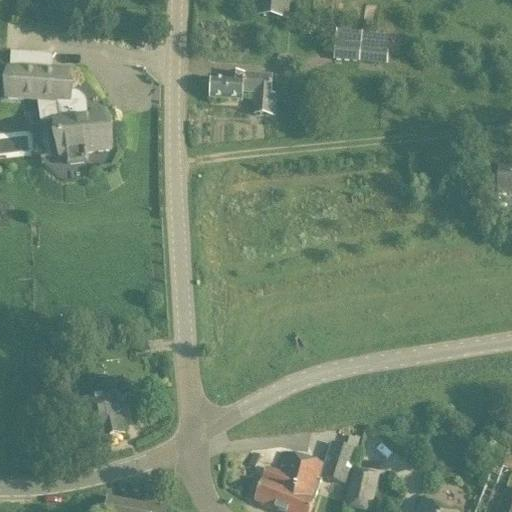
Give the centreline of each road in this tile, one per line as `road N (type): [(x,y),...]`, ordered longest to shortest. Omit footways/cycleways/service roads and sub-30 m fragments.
road 1 (tertiary): [(193,440),(174,160),(177,0)]
road 2 (unclassified): [(511,343),(317,377),(193,440)]
road 3 (tertiary): [(193,440),(76,487),(0,493)]
